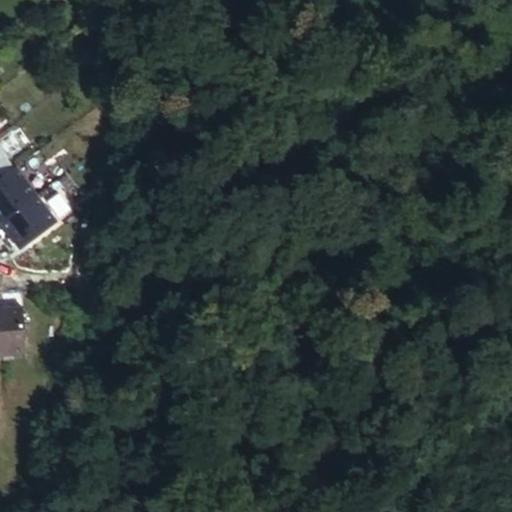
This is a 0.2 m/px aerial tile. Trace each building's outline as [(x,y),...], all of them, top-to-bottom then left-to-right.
[(101,101),(93,89),(83,96),(91,107),(101,101)] [(0,149),(0,174),(3,178),(4,178),(14,169),(0,149)] [(4,178),(3,178),(0,180),(0,221),(1,223),(2,221),(37,196),(17,167),(4,178)] [(56,222),(37,196),(2,221),(1,223),(20,249),(56,222)] [(0,308),(0,353),(26,351),(23,307),(0,308)]
